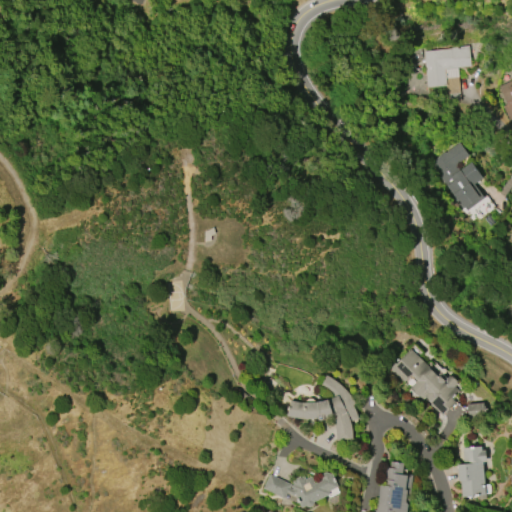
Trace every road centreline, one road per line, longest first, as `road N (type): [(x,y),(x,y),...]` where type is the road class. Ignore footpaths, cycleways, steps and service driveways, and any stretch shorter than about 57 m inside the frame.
road 1 (secondary): [(511,354),(450,314),(432,286),(403,198),(324,109),(300,64),(300,47),(321,21),(374,0)]
road 2 (residential): [(447,511),(429,453),(393,421),(372,419)]
